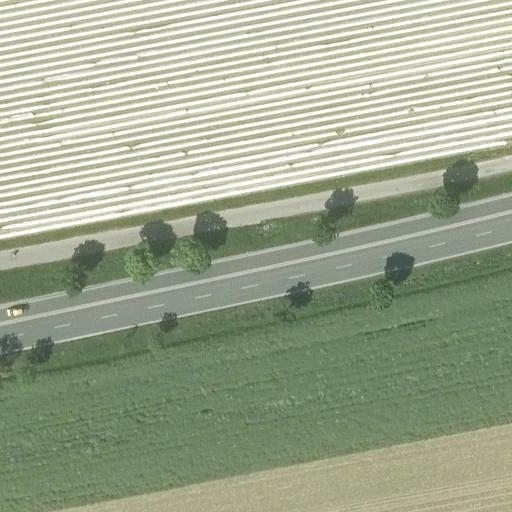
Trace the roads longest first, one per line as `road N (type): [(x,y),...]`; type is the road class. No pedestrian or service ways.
road 1 (trunk): [(511,219),(0,331)]
road 2 (track): [(0,261),(511,165)]
